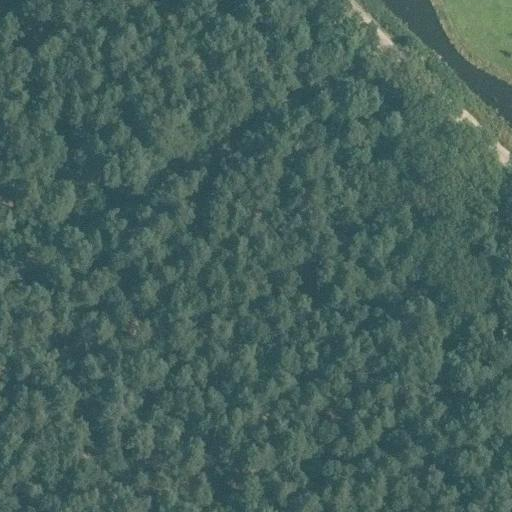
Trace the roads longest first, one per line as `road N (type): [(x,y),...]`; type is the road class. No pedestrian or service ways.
road 1 (track): [(0,279),(399,40)]
road 2 (track): [(359,0),(449,91),(458,124)]
